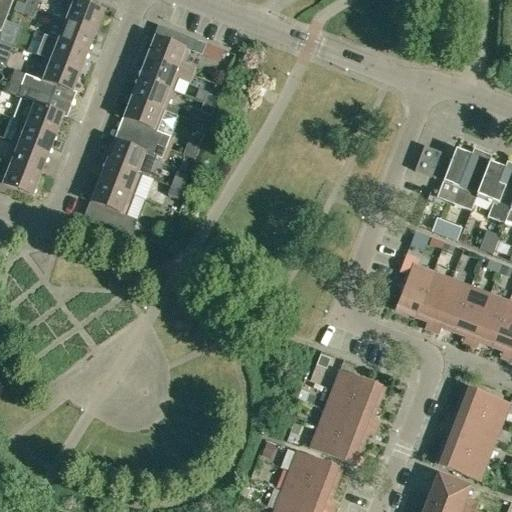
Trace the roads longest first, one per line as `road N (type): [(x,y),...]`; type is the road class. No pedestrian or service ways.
road 1 (residential): [(375,511),(428,358),(362,333),(348,320),(345,298),(424,85)]
road 2 (residential): [(135,0),(49,226),(0,212)]
road 3 (residential): [(424,85),(194,0)]
